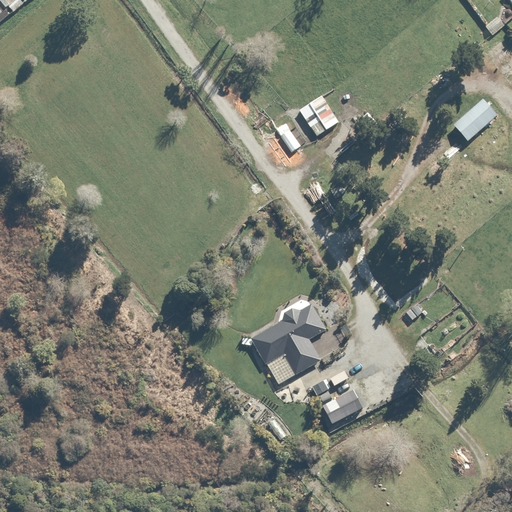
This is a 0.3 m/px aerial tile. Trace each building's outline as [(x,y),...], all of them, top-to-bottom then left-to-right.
[(0,0),(0,19),(23,0),(0,0)] [(500,40),(484,53),(494,66),(511,53),(500,40)] [(511,58),(498,69),(507,80),(511,76),(511,58)] [(309,103),(300,109),(316,134),(326,128),(309,103)] [(469,108),(454,124),(468,136),(483,121),(469,108)] [(319,361),(308,339),(325,328),(305,295),(275,313),(278,317),(249,335),(266,364),(277,383),(319,361)]
